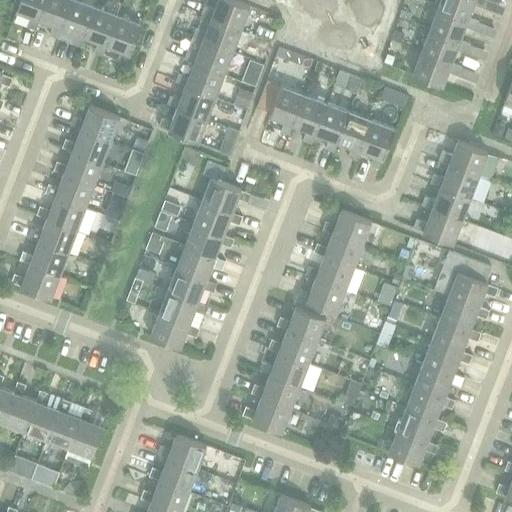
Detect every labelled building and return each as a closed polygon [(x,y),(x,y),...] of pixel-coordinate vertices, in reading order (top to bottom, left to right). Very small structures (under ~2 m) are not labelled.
[(40,18),(46,0),(20,0),(17,9),(31,15),(27,25),(36,28),(40,18)] [(62,26),(72,0),(46,0),(40,18),(53,23),(50,33),(58,37),(62,26)] [(85,35),(96,5),(82,0),(72,0),(62,26),(76,32),(72,42),(81,45),(85,35)] [(201,12),(211,16),(242,28),(250,5),(238,0),(216,0),(214,7),(205,3),(201,12)] [(485,0),(440,0),(439,4),(468,16),(473,1),(484,5),(485,0)] [(478,19),(468,16),(439,4),(430,27),(459,38),(465,24),(475,28),(478,19)] [(107,43),(118,13),(96,5),(85,35),(98,40),(94,50),(103,53),(107,43)] [(130,52),(141,22),(118,13),(107,43),(120,48),(117,59),(125,62),(129,52),(130,52)] [(233,50),(242,28),(211,16),(205,30),(196,26),(193,35),(202,38),(233,50)] [(470,42),(459,38),(430,27),(421,49),(451,61),(456,47),(466,51),(470,42)] [(224,73),(233,50),(202,38),(197,52),(187,48),(184,57),(193,61),(224,73)] [(461,65),(451,61),(421,49),(413,72),(442,84),(447,69),(458,73),(461,65)] [(216,95),(224,73),(193,61),(188,75),(179,71),(175,80),(185,83),(216,95)] [(0,81),(9,84),(12,76),(1,72),(2,71),(0,70),(0,81)] [(267,78),(257,104),(271,109),(270,114),(284,119),(280,130),(288,133),(292,122),(293,123),(304,92),(267,78)] [(207,118),(216,95),(185,83),(180,97),(170,94),(167,103),(176,106),(207,118)] [(304,92),(293,123),(306,128),(302,138),(311,142),(315,131),(316,131),(327,101),(304,92)] [(327,101),(316,131),(329,136),(325,147),(334,150),(338,140),(339,140),(350,110),(327,101)] [(81,127),(111,138),(119,116),(89,105),(84,118),(74,114),(71,123),(81,127)] [(198,141),(207,118),(176,106),(171,119),(162,116),(158,125),(168,128),(167,129),(198,141)] [(350,110),(339,140),(351,145),(347,155),(356,159),(360,148),(372,118),(350,110)] [(372,118),(360,148),(374,153),(370,164),(378,167),(382,156),(384,157),(395,127),(372,118)] [(103,161),(111,138),(81,127),(75,140),(66,137),(62,146),(72,150),(103,161)] [(229,153),(237,132),(226,127),(218,149),(229,153)] [(449,162),(479,173),(488,151),(458,139),(452,154),(442,150),(438,158),(449,162)] [(94,183),(103,161),(72,150),(67,164),(57,160),(54,168),(64,172),(94,183)] [(470,196),(479,173),(449,162),(444,175),(434,171),(430,181),(440,185),(470,196)] [(86,206),(94,183),(64,172),(59,186),(49,182),(45,191),(55,194),(86,206)] [(202,199),(232,210),(237,196),(248,200),(251,192),(240,188),(241,187),(211,176),(202,199)] [(462,219),(470,196),(440,185),(435,199),(425,195),(422,204),(432,207),(462,219)] [(78,228),(86,206),(55,194),(50,209),(40,205),(37,213),(47,217),(78,228)] [(232,211),(232,210),(202,199),(193,222),(223,233),(228,219),(239,223),(242,214),(232,211)] [(453,242),(462,219),(432,207),(427,221),(417,217),(413,225),(423,229),(423,231),(453,242)] [(322,228),(332,231),(362,243),(371,220),(341,209),(336,222),(325,219),(322,228)] [(69,250),(78,228),(47,217),(42,231),(32,227),(29,235),(39,239),(69,250)] [(233,237),(223,233),(193,222),(185,244),(215,255),(220,241),(230,245),(233,237)] [(354,265),(362,243),(332,231),(327,245),(317,241),(314,250),(323,254),(354,265)] [(61,273),(69,250),(39,239),(33,254),(23,250),(20,258),(31,262),(61,273)] [(225,259),(215,255),(185,244),(176,266),(207,278),(212,264),(222,268),(225,259)] [(345,287),(354,265),(323,254),(318,267),(308,264),(305,272),(315,276),(345,287)] [(52,297),(61,273),(31,262),(25,276),(15,272),(12,281),(22,285),(22,286),(52,297)] [(216,282),(207,278),(176,266),(168,289),(198,300),(203,286),(213,290),(216,282)] [(449,293),(479,305),(484,290),(494,294),(497,286),(488,282),(488,281),(457,270),(449,293)] [(336,311),(345,287),(315,276),(310,290),(300,286),(297,295),(306,299),(306,300),(336,311)] [(208,304),(198,300),(168,289),(159,311),(189,323),(195,309),(205,312),(208,304)] [(488,308),(479,305),(449,293),(440,316),(470,327),(476,313),(485,317),(488,308)] [(317,338),(325,316),(295,305),(290,318),(280,315),(277,323),(287,327),(317,338)] [(199,327),(189,323),(159,311),(151,334),(181,346),(186,332),(196,335),(199,327)] [(480,331),(470,327),(440,316),(432,338),(462,350),(467,336),(477,339),(480,331)] [(308,362),(317,338),(287,327),(281,341),(271,337),(268,346),(278,350),(308,362)] [(471,353),(462,350),(432,338),(423,361),(453,372),(459,358),(468,362),(471,353)] [(300,384),(308,362),(278,350),(273,363),(263,360),(260,369),(269,372),(300,384)] [(463,376),(453,372),(423,361),(415,383),(445,395),(450,381),(459,384),(463,376)] [(291,406),(300,384),(269,372),(264,386),(254,383),(251,391),(261,395),(291,406)] [(0,419),(2,420),(13,390),(0,385),(4,375),(0,373),(0,419)] [(25,429),(36,399),(22,394),(26,383),(17,380),(13,390),(2,420),(25,429)] [(455,398),(445,395),(415,383),(406,405),(436,417),(442,403),(451,407),(455,398)] [(47,437),(59,407),(45,402),(49,392),(40,389),(36,399),(25,429),(47,437)] [(282,430),(291,406),(261,395),(256,408),(246,405),(242,414),(252,418),(282,430)] [(70,446),(81,416),(67,411),(71,400),(62,397),(59,407),(47,437),(70,446)] [(446,420),(436,417),(406,405),(398,428),(428,439),(433,425),(443,429),(446,420)] [(85,406),(81,416),(70,446),(92,454),(104,425),(89,419),(93,409),(85,406)] [(438,443),(428,439),(398,428),(389,451),(419,462),(424,448),(434,452),(438,443)] [(157,452),(167,455),(197,466),(206,444),(176,432),(171,446),(161,443),(157,452)] [(189,489),(197,466),(167,455),(162,469),(152,465),(149,474),(159,478),(189,489)] [(180,511),(189,489),(159,478),(154,492),(144,488),(140,497),(150,501),(180,511)] [(500,482),(497,491),(507,495),(506,496),(511,497),(511,480),(510,486),(500,482)] [(272,511),(318,511),(319,510),(310,506),(310,505),(280,494),(272,511)] [(180,511),(150,501),(145,511),(137,511),(135,511),(134,511),(180,511)]
